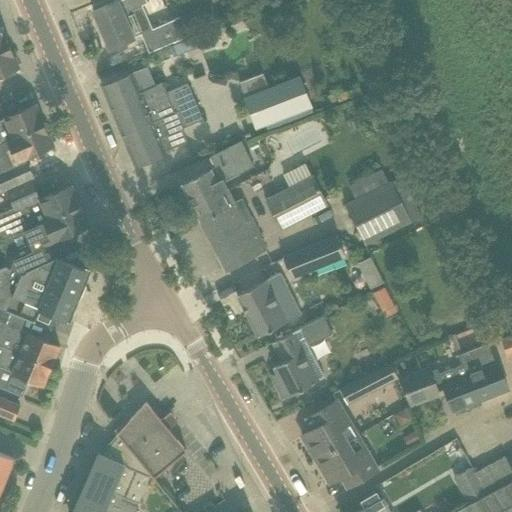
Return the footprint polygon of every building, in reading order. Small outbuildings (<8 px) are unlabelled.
[(118,0),(111,3),(93,11),(109,48),(134,37),(123,13),(145,4),(143,0),(118,0)] [(146,32),(144,33),(151,51),(186,35),(179,18),(146,32)] [(0,51),(9,47),(0,27),(0,51)] [(195,37),(169,47),(173,57),(199,47),(195,37)] [(0,75),(18,67),(9,47),(0,51),(0,75)] [(120,78),(101,85),(118,126),(193,95),(188,84),(167,93),(163,85),(162,83),(153,87),(145,67),(120,78)] [(299,75),(243,97),(256,129),(312,107),(299,75)] [(193,95),(118,126),(135,167),(167,154),(165,150),(186,141),(181,129),(203,120),(193,95)] [(0,144),(44,125),(35,105),(0,120),(0,144)] [(23,158),(34,153),(52,145),(44,125),(0,144),(0,156),(19,148),(23,158)] [(239,141),(227,148),(209,157),(215,167),(222,182),(237,174),(234,167),(249,160),(239,141)] [(0,191),(4,190),(29,179),(32,177),(25,162),(7,170),(0,172),(0,191)] [(181,184),(203,228),(247,206),(243,197),(232,203),(222,182),(215,167),(181,184)] [(356,200),(344,206),(363,244),(409,220),(390,182),(388,183),(381,169),(359,180),(366,195),(356,200)] [(311,175),(264,199),(281,230),(327,206),(311,175)] [(38,200),(29,179),(4,190),(12,207),(0,212),(0,236),(1,239),(7,236),(8,237),(79,206),(70,185),(38,200)] [(79,206),(8,237),(14,252),(7,253),(5,266),(22,273),(41,265),(45,263),(38,248),(88,226),(79,206)] [(247,206),(203,228),(225,272),(243,263),(263,252),(254,235),(257,234),(249,217),(252,215),(247,206)] [(345,258),(336,235),(281,256),(291,280),(345,258)] [(370,257),(358,263),(371,288),(383,282),(370,257)] [(0,308),(24,318),(34,322),(36,317),(57,326),(61,318),(68,321),(89,272),(88,271),(70,264),(58,259),(53,271),(41,265),(22,273),(5,266),(0,267),(0,308)] [(254,285),(237,295),(258,336),(276,327),(286,322),(301,314),(280,272),(265,280),(254,285)] [(384,287),(373,293),(383,312),(385,311),(394,306),(384,287)] [(0,345),(51,366),(60,346),(20,329),(24,318),(0,308),(0,345)] [(300,330),(273,343),(282,361),(273,366),(280,379),(274,382),(283,399),(301,390),(313,383),(324,377),(308,345),(331,333),(323,318),(300,330)] [(511,335),(500,340),(507,359),(511,356),(511,335)] [(437,369),(430,372),(439,395),(445,393),(453,412),(509,390),(499,365),(482,371),(479,366),(491,361),(486,348),(464,356),(456,337),(450,339),(460,365),(438,374),(437,369)] [(28,380),(43,386),(51,366),(0,345),(0,368),(12,374),(6,388),(22,395),(28,380)] [(347,405),(397,379),(391,364),(339,390),(347,405)] [(408,407),(439,395),(430,372),(429,371),(398,383),(408,407)] [(133,422),(132,422),(136,430),(147,448),(194,421),(178,394),(177,394),(177,395),(149,411),(149,410),(148,411),(149,413),(133,422)] [(0,414),(15,420),(21,406),(0,397),(0,414)] [(345,442),(357,435),(337,401),(323,409),(306,419),(312,430),(302,436),(315,459),(345,442)] [(194,421),(147,448),(148,449),(156,444),(173,473),(211,452),(206,443),(205,442),(193,423),(194,422),(194,421)] [(127,439),(136,430),(132,422),(122,433),(127,439)] [(414,431),(403,437),(408,446),(419,440),(414,431)] [(367,452),(357,435),(345,442),(315,459),(329,483),(341,476),(347,487),(377,469),(367,452)] [(150,475),(118,436),(101,454),(98,453),(84,486),(136,508),(150,475)] [(0,487),(13,458),(0,452),(0,487)] [(211,452),(173,473),(192,505),(204,497),(205,498),(229,483),(229,482),(228,482),(216,461),(216,459),(215,460),(211,452)] [(158,484),(164,479),(155,468),(149,473),(158,484)] [(460,475),(454,478),(468,504),(485,495),(471,469),(460,475)] [(511,511),(511,480),(485,495),(468,504),(452,511),(511,511)] [(73,511),(134,511),(136,508),(84,486),(73,511)] [(378,490),(357,502),(361,509),(355,511),(371,511),(386,504),(378,490)]
